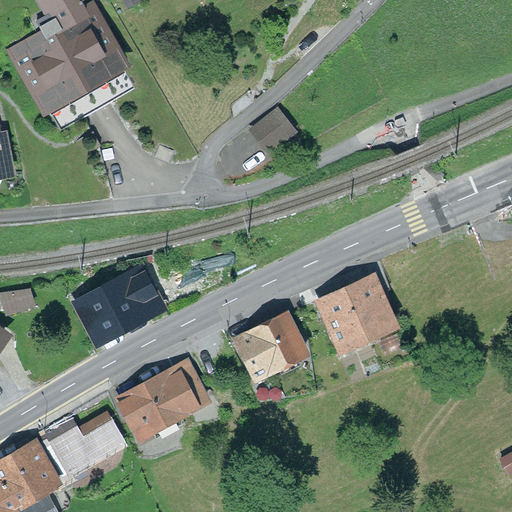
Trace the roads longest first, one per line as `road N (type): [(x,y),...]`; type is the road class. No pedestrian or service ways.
road 1 (primary): [(0,428),(184,324),(440,207)]
road 2 (residential): [(209,196),(206,154),(221,134),(282,88),(371,0)]
road 3 (residential): [(0,219),(209,196)]
road 4 (residential): [(209,196),(250,188),(398,124)]
road 5 (residential): [(398,124),(511,79)]
